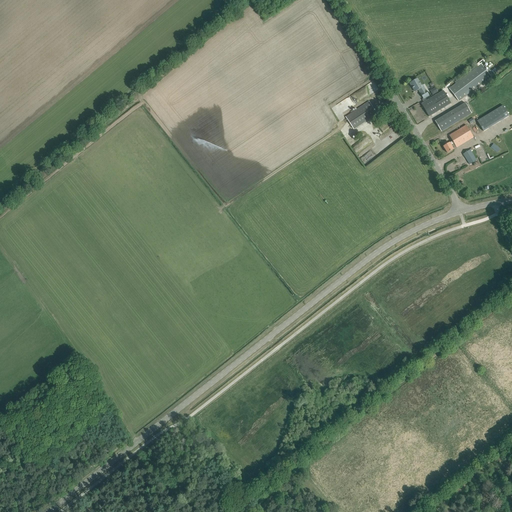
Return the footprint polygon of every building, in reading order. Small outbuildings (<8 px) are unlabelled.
[(456,83),(449,89),(458,101),(491,77),(481,64),(484,62),(482,60),(476,64),(477,65),(455,82),(456,83)] [(424,99),(425,98),(429,96),(423,85),(421,86),(417,79),(410,83),(415,92),(420,89),(420,90),(419,91),(420,93),(423,99),(424,99)] [(433,95),(438,91),(435,87),(430,91),(433,95)] [(427,100),(425,98),(424,99),(423,99),(422,99),(424,102),(421,104),(429,116),(451,103),(443,90),(427,100)] [(509,116),(511,114),(511,99),(503,105),(509,116)] [(345,117),(353,129),(377,114),(369,101),(345,117)] [(465,103),(435,121),(441,131),(471,113),(465,103)] [(479,124),(484,132),(509,116),(503,105),(477,121),(479,124)] [(476,119),(470,123),(477,136),(484,132),(479,124),(477,121),(476,119)] [(449,135),(452,141),(449,143),(443,146),(447,153),(452,150),(473,138),(466,126),(453,133),(449,135)] [(463,154),(469,164),(476,160),(470,150),(463,154)]
